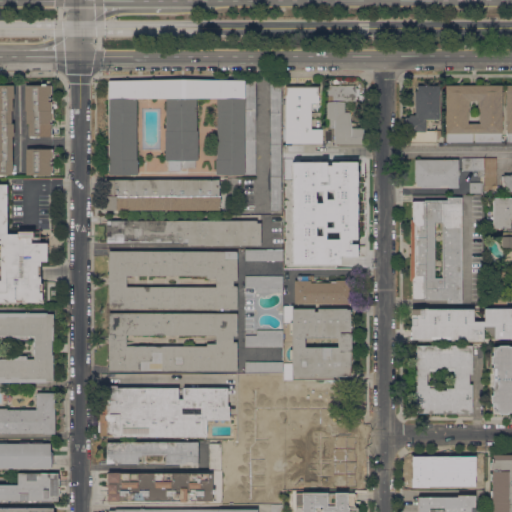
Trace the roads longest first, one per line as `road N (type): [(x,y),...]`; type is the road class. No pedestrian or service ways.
road 1 (residential): [(78,511),(78,55)]
road 2 (residential): [(383,511),(383,56)]
road 3 (tertiary): [(78,55),(511,55)]
road 4 (residential): [(511,433),(385,434)]
